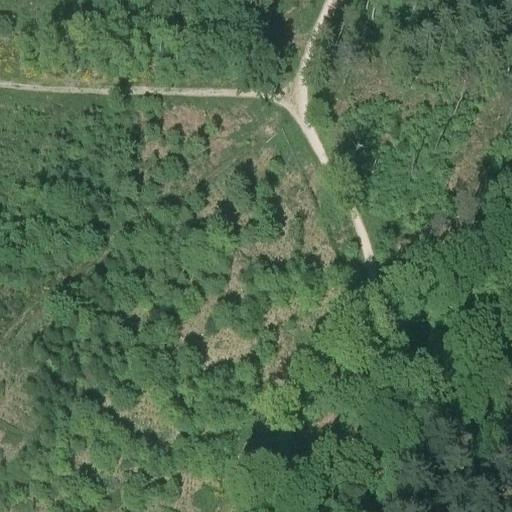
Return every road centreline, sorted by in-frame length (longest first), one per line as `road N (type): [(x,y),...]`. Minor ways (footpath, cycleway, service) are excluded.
road 1 (unknown): [(296,99),(0,84)]
road 2 (track): [(388,375),(363,235),(296,99)]
road 3 (track): [(388,375),(284,511)]
road 4 (track): [(511,267),(388,375)]
